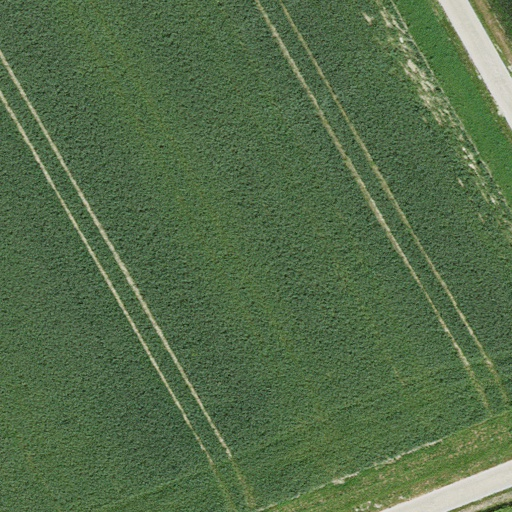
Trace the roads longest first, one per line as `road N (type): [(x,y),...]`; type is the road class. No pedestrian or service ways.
road 1 (track): [(379,511),(511,458)]
road 2 (track): [(511,108),(450,0)]
